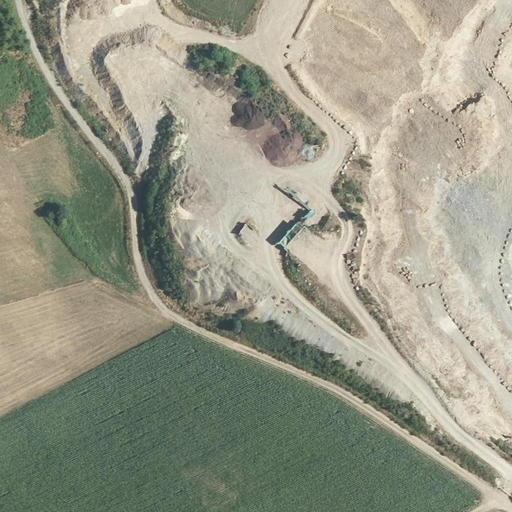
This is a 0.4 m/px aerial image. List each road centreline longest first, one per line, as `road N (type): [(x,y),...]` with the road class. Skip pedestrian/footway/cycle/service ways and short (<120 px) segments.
road 1 (track): [(29,0),(38,40),(132,191),(138,259),(159,302),(190,325),(348,393),(511,508)]
road 2 (track): [(511,475),(404,369),(314,313),(275,268),(267,207),(273,189),(286,177),(335,167),(339,142),(270,52),(263,26),(273,0)]
road 3 (track): [(404,369),(345,285),(338,265),(347,217),(305,175),(244,169),(218,215),(232,247),(287,286)]
road 4 (track): [(511,404),(494,372),(465,247)]
